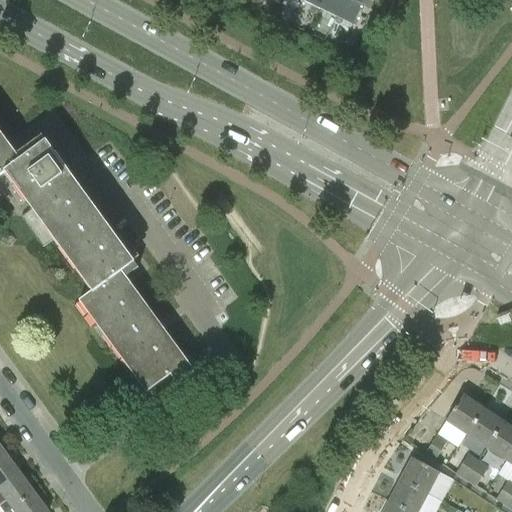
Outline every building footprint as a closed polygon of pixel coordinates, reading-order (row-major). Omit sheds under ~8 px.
[(303,0),(303,2),(319,9),(323,0),(303,0)] [(323,0),(319,9),(336,17),(344,0),(323,0)] [(344,0),(336,17),(353,25),(364,0),(344,0)] [(0,177),(16,155),(7,142),(0,132),(0,177)] [(42,136),(16,155),(0,177),(0,180),(20,207),(27,202),(33,210),(92,292),(126,278),(139,269),(42,136)] [(126,278),(92,292),(79,302),(146,394),(170,376),(177,385),(195,372),(126,278)] [(466,435),(483,409),(463,396),(445,422),(456,429),(466,435)] [(486,449),(503,423),(483,409),(466,435),(486,449)] [(511,428),(503,423),(486,449),(506,462),(511,453),(511,428)] [(435,461),(448,441),(438,435),(425,454),(435,461)] [(5,454),(0,457),(0,487),(19,473),(5,454)] [(478,461),(468,455),(456,474),(465,480),(478,461)] [(399,481),(427,495),(439,473),(411,459),(399,481)] [(478,461),(465,480),(476,487),(488,468),(478,461)] [(19,473),(0,487),(0,507),(3,511),(6,511),(33,492),(19,473)] [(418,511),(427,495),(399,481),(388,502),(407,511),(418,511)] [(511,497),(511,483),(509,481),(496,501),(506,507),(511,497)] [(47,511),(33,492),(6,511),(47,511)] [(407,511),(388,502),(382,511),(407,511)]
